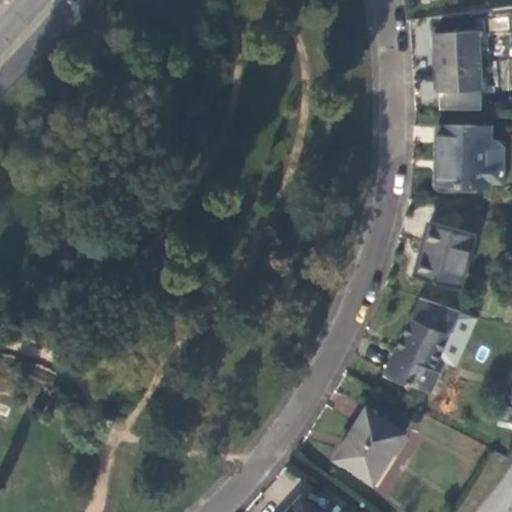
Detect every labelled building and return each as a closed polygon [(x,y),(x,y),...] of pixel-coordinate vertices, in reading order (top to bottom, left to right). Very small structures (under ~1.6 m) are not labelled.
[(482,78),(480,22),(439,23),(440,53),(441,79),(482,78)] [(442,143),(443,177),(492,176),(491,172),(509,172),(508,136),(497,129),(490,129),(490,117),(441,119),(442,143)] [(475,225),(431,214),(424,238),(417,267),(461,278),(475,225)] [(443,351),(460,303),(421,290),(410,320),(401,347),(397,345),(389,367),(438,384),(445,362),(440,360),(443,351)] [(478,309),(460,303),(443,351),(462,358),(478,309)] [(411,428),(372,404),(358,426),(341,454),(381,478),(411,428)] [(327,511),(308,494),(291,511),(327,511)]
